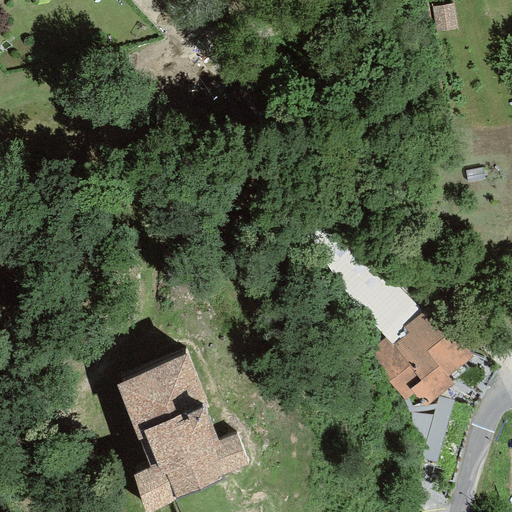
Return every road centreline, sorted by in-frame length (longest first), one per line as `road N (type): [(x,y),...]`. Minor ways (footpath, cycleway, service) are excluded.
road 1 (residential): [(511,374),(138,0)]
road 2 (residential): [(511,392),(486,415),(454,511)]
